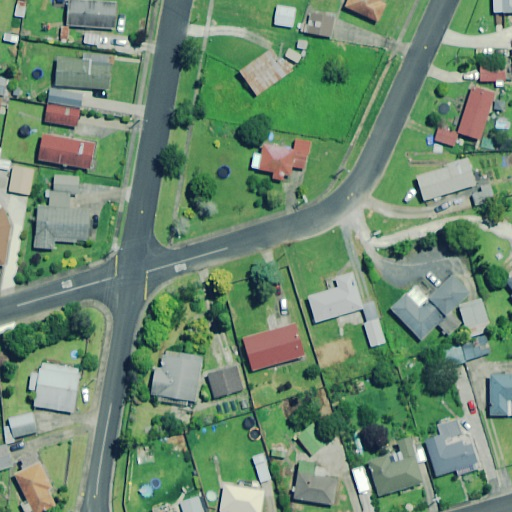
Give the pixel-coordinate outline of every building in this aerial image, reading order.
[(118,4),(68,0),(67,27),(116,30),(118,4)] [(384,0),(348,0),(345,8),(379,24),(387,5),(383,3),(384,0)] [(511,0),(502,0),(503,14),(511,13),(511,0)] [(26,7),(17,5),(15,17),(24,19),(26,7)] [(297,10),(277,7),(274,26),(294,28),(297,10)] [(335,19),(310,15),(308,26),(302,25),(301,33),(332,38),(335,19)] [(279,62),(271,50),(239,72),(257,97),(294,71),(285,58),(279,62)] [(112,65),(58,60),(56,86),(110,91),(112,65)] [(506,68),(481,67),(480,82),(505,83),(506,68)] [(496,94),(473,87),(458,133),(481,141),(496,94)] [(81,108),(48,103),(45,123),(78,128),(81,108)] [(458,135),(438,130),(435,142),(455,147),(458,135)] [(96,145),(43,136),(39,162),(92,171),(96,145)] [(312,143),(297,139),(293,152),(264,145),(261,156),(255,155),(251,169),(273,174),(272,179),(289,184),(293,168),(305,171),(312,143)] [(476,184),(468,160),(416,178),(424,202),(476,184)] [(35,170),(14,166),(9,192),(30,196),(35,170)] [(72,194),(80,195),(82,179),(55,176),(53,192),(51,192),(49,207),(38,206),(34,249),(53,251),(54,239),(90,243),(93,211),(70,209),(72,197),(72,194)] [(0,267),(6,269),(13,226),(6,207),(2,209),(0,203),(0,267)] [(364,324),(370,348),(385,345),(375,302),(363,305),(354,274),(336,279),(339,289),(308,298),(315,323),(363,310),(367,323),(364,324)] [(437,326),(448,337),(456,330),(488,323),(483,301),(457,307),(471,295),(452,274),(426,298),(415,286),(389,310),(419,342),(437,326)] [(302,357),(293,326),(244,340),(253,371),(302,357)] [(460,343),(465,361),(492,354),(486,335),(460,343)] [(465,361),(460,343),(440,349),(446,367),(465,361)] [(202,359),(163,352),(160,370),(155,369),(151,396),(158,397),(158,402),(184,406),(185,401),(195,403),(202,359)] [(80,371),(41,365),(39,376),(32,374),(29,391),(37,392),(34,407),(73,413),(80,371)] [(246,390),(239,368),(208,377),(215,400),(246,390)] [(511,403),(511,375),(489,376),(491,417),(504,416),(504,404),(511,403)] [(9,419),(10,426),(3,428),(7,444),(15,442),(15,438),(38,433),(33,414),(9,419)] [(466,447),(458,420),(437,427),(440,437),(425,442),(436,478),(480,465),(473,445),(466,447)] [(329,443),(314,424),(297,438),(312,457),(329,443)] [(379,498),(398,491),(400,497),(426,488),(425,483),(417,459),(422,457),(416,438),(398,443),(404,461),(390,465),(388,458),(368,464),(379,498)] [(0,471),(13,467),(7,446),(0,448),(0,471)] [(270,481),(263,455),(253,458),(260,484),(270,481)] [(316,465),(300,462),(293,499),(331,507),(336,480),(314,475),(316,465)] [(20,505),(23,511),(47,511),(56,508),(49,492),(53,490),(41,463),(15,475),(27,502),(20,505)] [(261,493),(223,488),(220,511),(265,511),(267,504),(260,503),(261,493)] [(203,511),(199,498),(180,503),(182,511),(203,511)]
